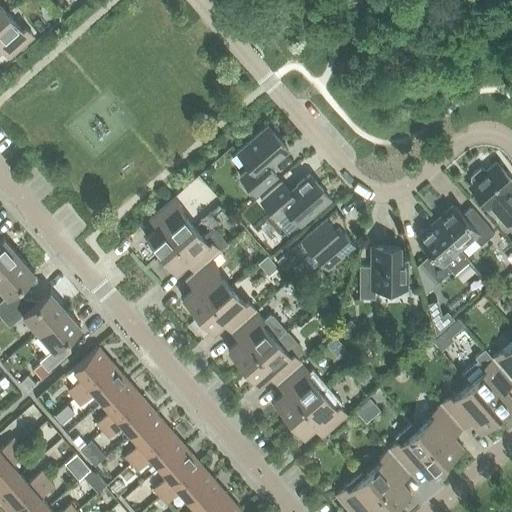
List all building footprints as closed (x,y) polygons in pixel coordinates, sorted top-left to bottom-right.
[(8,12),(0,18),(0,49),(5,45),(13,54),(34,36),(26,26),(22,29),(8,12)] [(251,167),(240,176),(256,194),(277,176),(269,167),(288,150),(267,125),(237,152),(251,167)] [(472,182),(469,185),(489,208),(491,206),(506,224),(511,218),(511,191),(510,189),(511,187),(511,179),(496,161),(486,171),(484,168),(480,168),(470,176),(470,180),(472,182)] [(261,200),(276,218),(287,209),(300,224),(330,198),(309,174),(290,191),(282,182),(261,200)] [(146,237),(161,254),(194,226),(179,209),(182,206),(174,197),(153,215),(161,224),(146,237)] [(443,218),(437,223),(460,249),(474,237),(481,244),(495,232),(472,206),(463,214),(456,206),(455,208),(453,205),(444,213),(443,218)] [(316,254),(327,266),(354,242),(339,225),(345,219),(336,209),(291,248),(300,258),(306,253),(316,254)] [(421,261),(415,267),(423,295),(439,281),(453,269),(455,271),(469,259),(460,249),(437,223),(431,229),(426,228),(417,236),(420,238),(418,239),(431,253),(421,261)] [(194,226),(161,254),(176,271),(191,259),(198,268),(211,257),(220,249),(228,242),(213,226),(202,235),(194,226)] [(0,270),(19,254),(3,237),(0,239),(0,270)] [(372,265),(360,265),(359,298),(375,298),(375,288),(407,288),(407,260),(399,259),(399,246),(372,245),(372,265)] [(286,271),(295,262),(286,252),(276,260),(286,271)] [(0,301),(0,315),(1,317),(23,298),(15,289),(34,272),(19,254),(0,270),(0,288),(6,296),(0,301)] [(183,297),(198,314),(230,286),(215,269),(219,266),(211,257),(198,268),(189,275),(197,284),(183,297)] [(227,319),(235,328),(256,309),(248,300),(245,303),(230,286),(198,314),(213,332),(227,319)] [(23,314),(38,332),(65,308),(50,290),(31,307),(23,298),(1,317),(9,326),(23,314)] [(323,298),(313,306),(328,323),(337,314),(323,298)] [(39,361),(33,366),(42,375),(48,370),(70,351),(62,342),(81,325),(65,308),(38,332),(53,349),(39,361)] [(243,337),(228,349),(243,367),(276,338),(285,330),(270,312),(264,318),(256,309),(235,328),(243,337)] [(442,315),(433,323),(436,334),(454,318),(447,310),(442,315)] [(349,318),(336,329),(349,344),(362,333),(349,318)] [(273,371),(281,380),(302,362),(297,356),(303,351),(285,330),(276,338),(243,367),(258,384),(273,371)] [(502,349),(493,357),(511,378),(511,377),(511,345),(504,352),(502,349)] [(68,389),(74,397),(113,363),(98,346),(73,368),(81,377),(68,389)] [(477,361),(462,375),(469,383),(498,415),(500,418),(510,409),(508,406),(511,402),(511,397),(502,386),(511,378),(493,357),(485,348),(474,357),(477,361)] [(2,362),(7,369),(12,366),(6,358),(2,362)] [(274,402),(289,419),(327,385),(312,369),(310,371),(302,362),(281,380),(288,389),(274,402)] [(94,392),(102,401),(127,379),(113,363),(74,397),(81,404),(94,392)] [(4,376),(0,379),(0,384),(3,388),(9,382),(4,376)] [(96,422),(103,429),(142,395),(127,379),(102,401),(110,410),(96,422)] [(449,394),(440,402),(459,423),(468,416),(480,430),(498,415),(469,383),(452,398),(449,394)] [(327,385),(289,419),(304,436),(318,423),(326,432),(347,414),(339,405),(342,402),(327,385)] [(122,425),(131,434),(156,412),(142,395),(103,429),(109,436),(122,425)] [(368,397),(355,409),(365,422),(379,410),(368,397)] [(434,414),(417,428),(445,461),(463,446),(450,431),(459,423),(440,402),(431,411),(434,414)] [(65,405),(54,414),(61,422),(72,413),(65,405)] [(125,455),(131,462),(170,428),(156,412),(131,434),(138,443),(125,455)] [(397,440),(388,448),(407,469),(415,461),(428,476),(445,461),(417,428),(412,422),(394,437),(397,440)] [(151,458),(159,467),(185,445),(170,428),(131,462),(138,470),(151,458)] [(0,460),(21,443),(15,436),(2,447),(0,445),(0,460)] [(80,448),(87,456),(98,447),(91,439),(86,443),(80,448)] [(0,460),(0,489),(22,471),(14,462),(28,450),(21,443),(0,460)] [(153,487),(160,495),(199,461),(185,445),(159,467),(167,475),(153,487)] [(382,459),(365,474),(393,506),(410,491),(398,477),(407,469),(388,448),(379,456),(382,459)] [(79,457),(73,462),(83,473),(89,468),(79,457)] [(180,490),(187,499),(213,477),(199,461),(160,495),(166,502),(180,490)] [(83,475),(97,492),(107,483),(96,472),(95,473),(91,468),(83,475)] [(0,489),(0,500),(9,511),(49,475),(43,469),(30,480),(22,471),(0,489)] [(345,485),(336,493),(352,511),(356,511),(363,506),(368,511),(386,511),(393,506),(365,474),(362,470),(345,485)] [(9,511),(40,511),(50,504),(42,495),(56,483),(49,475),(9,511)] [(190,511),(205,511),(227,493),(213,477),(187,499),(195,508),(190,511)] [(227,493),(205,511),(240,511),(242,511),(227,493)] [(40,511),(73,511),(77,509),(72,502),(59,511),(56,511),(50,504),(40,511)]
